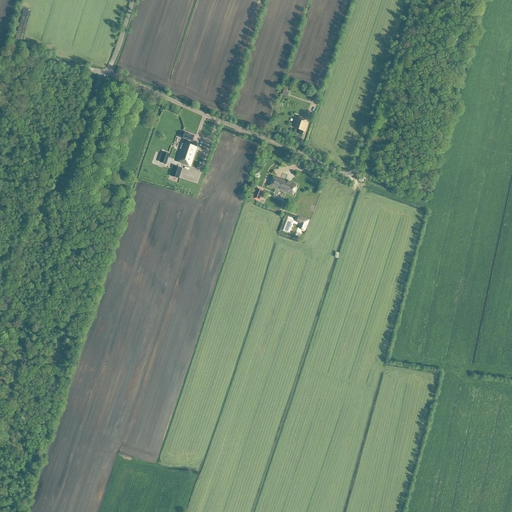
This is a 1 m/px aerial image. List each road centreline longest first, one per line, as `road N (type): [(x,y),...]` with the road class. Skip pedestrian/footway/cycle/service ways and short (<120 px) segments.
road 1 (tertiary): [(105,73),(351,174),(415,0)]
road 2 (track): [(0,429),(115,76)]
road 3 (tertiary): [(0,315),(48,173),(105,73)]
road 4 (track): [(47,58),(0,201)]
